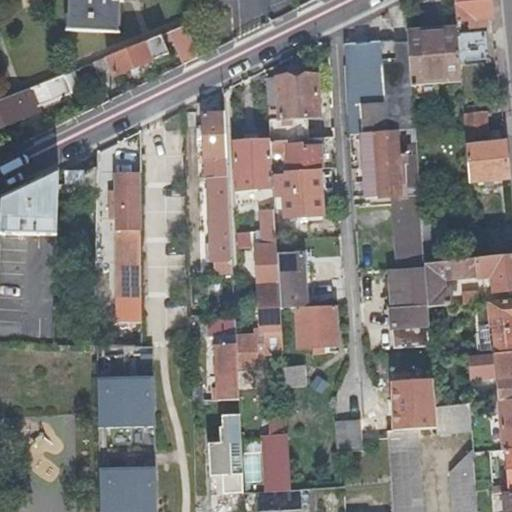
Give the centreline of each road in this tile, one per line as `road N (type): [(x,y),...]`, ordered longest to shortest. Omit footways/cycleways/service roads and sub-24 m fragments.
road 1 (residential): [(332,8),(359,386)]
road 2 (residential): [(0,171),(332,8)]
